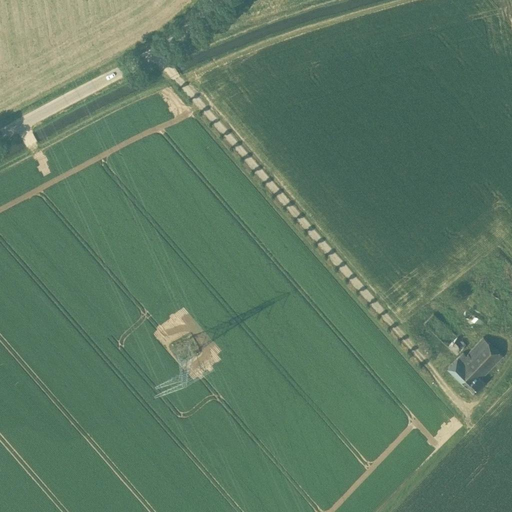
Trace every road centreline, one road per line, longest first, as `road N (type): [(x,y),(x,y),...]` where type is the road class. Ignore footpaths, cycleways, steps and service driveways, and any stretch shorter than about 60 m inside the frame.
road 1 (unknown): [(479,403),(461,403),(442,388),(153,49)]
road 2 (tertiary): [(0,133),(166,42),(213,0)]
